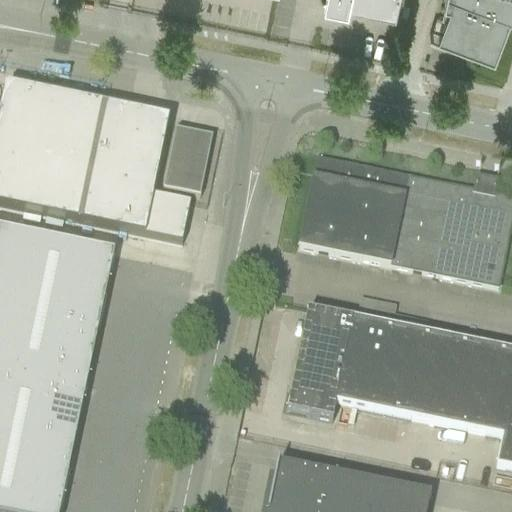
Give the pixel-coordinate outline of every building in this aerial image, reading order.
[(320,3),(324,4),(323,9),(347,14),(348,9),(394,18),(397,0),(324,0),(324,2),(320,1),(320,3)] [(449,6),(447,10),(443,9),(441,19),(444,20),(438,36),(429,33),(429,35),(493,59),(508,19),(511,19),(511,0),(444,0),(443,5),(449,6)] [(168,124),(5,90),(0,114),(0,211),(181,250),(181,247),(189,208),(153,201),(161,159),(168,124)] [(199,201),(211,141),(175,133),(163,194),(199,201)] [(316,163),(300,241),(298,252),(497,293),(511,218),(511,203),(490,198),(492,187),(478,184),(476,195),(316,163)] [(0,235),(0,511),(60,511),(113,259),(0,235)] [(355,322),(427,337),(429,327),(392,319),(395,310),(359,303),(355,322)] [(511,357),(326,319),(306,315),(285,417),(331,426),(335,409),(501,443),(495,472),(511,475),(511,357)] [(420,511),(423,499),(429,501),(429,499),(278,468),(278,467),(276,467),(267,511),(420,511)]
